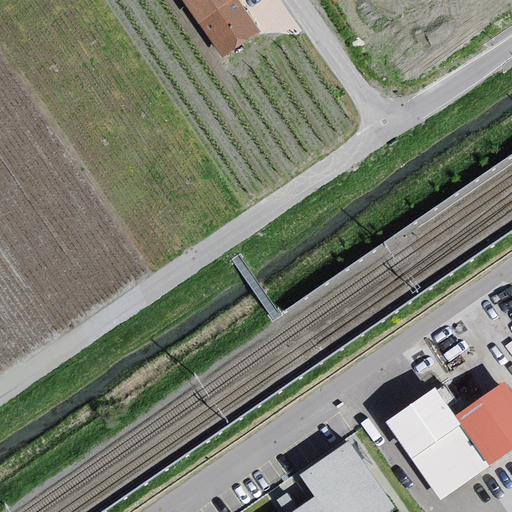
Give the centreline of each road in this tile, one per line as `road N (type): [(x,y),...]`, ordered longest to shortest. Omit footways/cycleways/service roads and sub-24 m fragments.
road 1 (unclassified): [(0,396),(384,130)]
road 2 (unclassified): [(384,130),(294,0)]
road 3 (unclassified): [(384,130),(511,45)]
